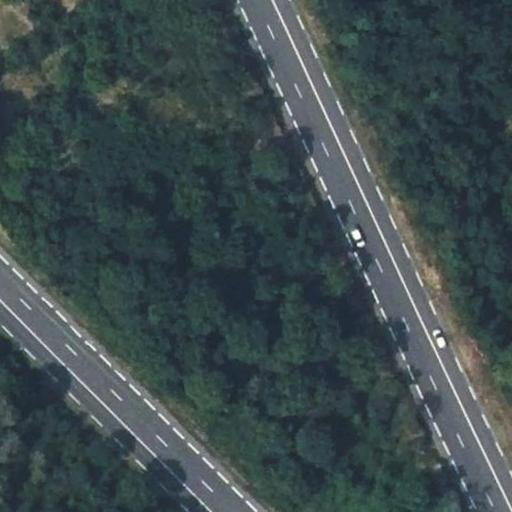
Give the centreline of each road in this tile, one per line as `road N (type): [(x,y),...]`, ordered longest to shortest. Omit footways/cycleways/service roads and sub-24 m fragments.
road 1 (primary): [(502,511),(265,0)]
road 2 (primary): [(0,289),(223,511)]
